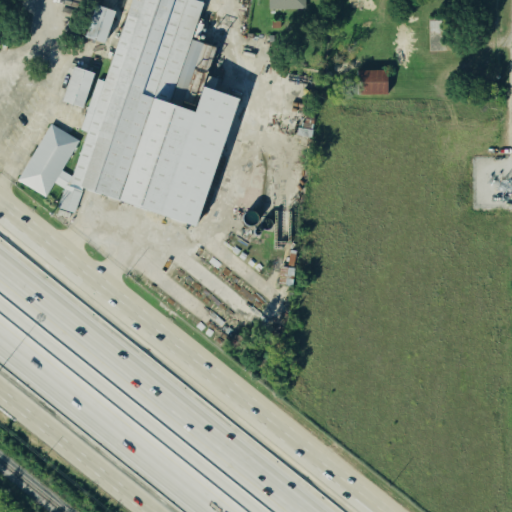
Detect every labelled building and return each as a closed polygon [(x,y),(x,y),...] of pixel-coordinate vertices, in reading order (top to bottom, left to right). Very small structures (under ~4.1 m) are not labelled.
[(303,0),(266,0),(266,11),(303,10),(303,0)] [(104,44),(84,37),(96,5),(115,12),(104,44)] [(82,108),(62,101),(73,67),(93,73),(82,108)] [(357,71),(386,70),(387,94),(358,95),(357,71)] [(45,198),(17,181),(51,125),(79,141),(45,198)] [(74,213),(58,208),(66,185),(82,191),(74,213)]
